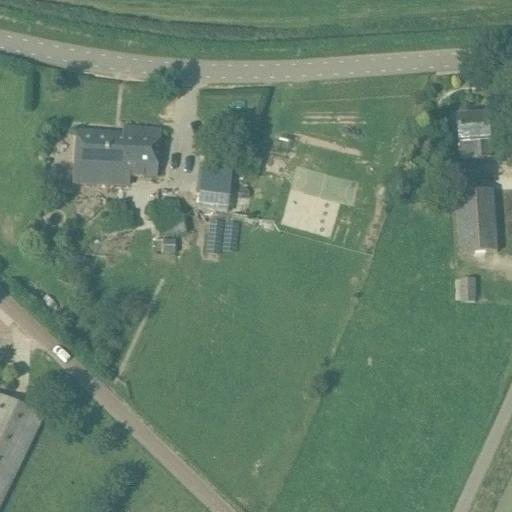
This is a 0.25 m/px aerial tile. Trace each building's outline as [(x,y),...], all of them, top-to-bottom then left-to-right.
[(490,161),(487,119),(457,121),(460,163),(490,161)] [(160,132),(124,130),(123,137),(77,133),(73,186),(92,187),(92,174),(107,174),(107,187),(128,188),(129,179),(156,179),(160,132)] [(480,182),(478,166),(455,168),(457,184),(480,182)] [(202,169),(197,218),(227,221),(232,172),(202,169)] [(497,255),(492,193),(457,195),(461,257),(497,255)] [(185,233),(177,200),(151,207),(160,240),(185,233)] [(133,231),(129,215),(100,223),(103,238),(133,231)] [(163,245),(163,258),(175,258),(176,245),(163,245)] [(475,304),(475,281),(460,281),(460,304),(475,304)] [(0,510),(43,420),(0,399),(0,510)]
